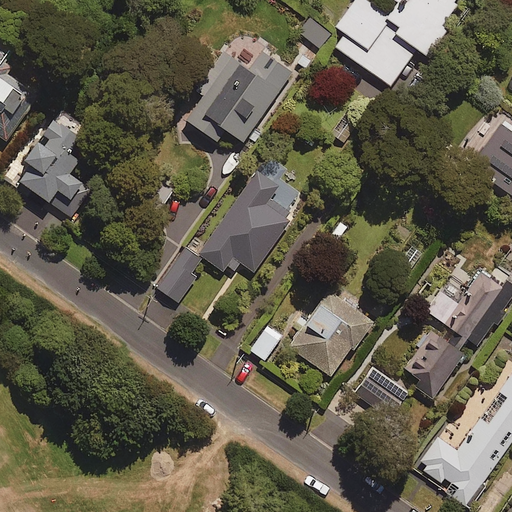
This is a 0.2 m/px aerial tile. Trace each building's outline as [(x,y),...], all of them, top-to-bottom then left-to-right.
[(452,25),(447,21),(459,4),(456,1),(456,0),(396,0),(400,2),(389,16),(366,0),(356,0),(337,27),(346,33),(336,47),(391,86),(418,49),(429,57),(452,25)] [(330,33),(313,21),(303,37),(319,48),(330,33)] [(0,135),(7,141),(35,101),(0,76),(0,65),(12,49),(0,40),(0,135)] [(250,69),(228,53),(184,118),(218,141),(226,129),(245,142),(293,72),(262,50),(250,69)] [(86,129),(61,111),(26,160),(33,165),(21,181),(71,217),(91,189),(70,174),(79,160),(69,153),(86,129)] [(511,119),(501,111),(496,118),(503,122),(497,130),(481,118),(455,153),(511,194),(511,119)] [(357,124),(344,115),(331,133),(344,142),(357,124)] [(279,187),(258,172),(200,253),(231,276),(241,263),(254,272),(294,217),(270,200),(279,187)] [(207,262),(187,248),(159,289),(179,303),(207,262)] [(511,298),(511,282),(487,265),(458,304),(442,292),(427,312),(439,321),(405,368),(421,380),(416,387),(433,399),(465,354),(460,350),(468,339),(478,346),(511,298)] [(373,323),(330,292),(290,347),(331,376),(352,348),(355,349),(373,323)] [(282,336),(268,326),(251,350),(265,360),(282,336)] [(409,392),(375,367),(356,393),(390,418),(409,392)] [(511,441),(511,373),(498,393),(507,399),(493,418),(486,412),(457,452),(437,437),(416,466),(442,484),(440,487),(466,506),(511,441)]
